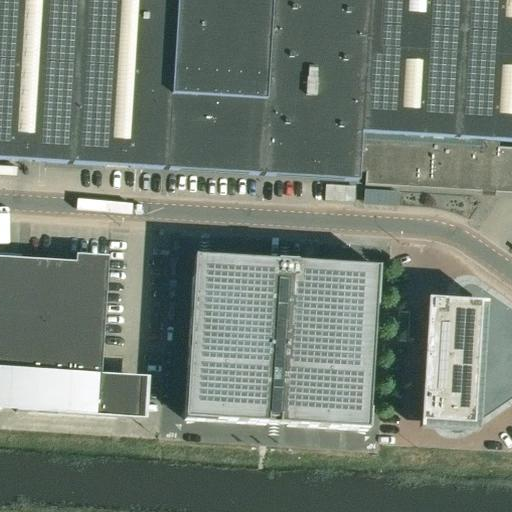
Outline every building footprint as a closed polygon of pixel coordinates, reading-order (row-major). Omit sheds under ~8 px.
[(511,142),(511,0),(0,0),(0,160),(358,181),(358,173),(365,174),(364,186),(511,195),(511,149),(498,149),(498,142),(511,142)] [(0,334),(102,341),(107,265),(0,258),(0,334)] [(267,425),(267,418),(282,419),(281,421),(363,426),(372,272),(291,267),(194,261),(184,420),(267,425)] [(477,433),(484,304),(426,301),(418,430),(477,433)] [(408,343),(409,312),(397,312),(395,343),(408,343)] [(117,418),(120,376),(100,375),(102,341),(0,334),(0,405),(16,407),(15,412),(117,418)]
